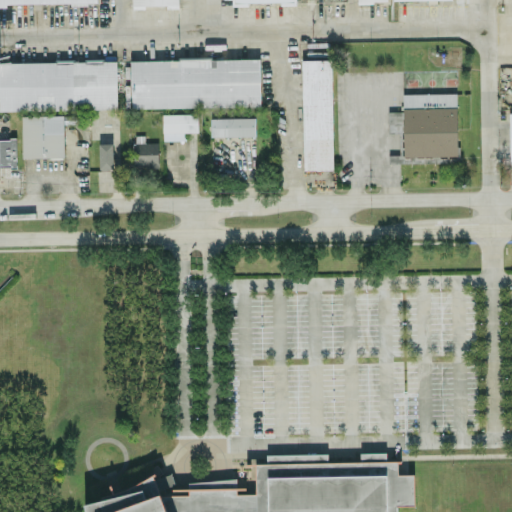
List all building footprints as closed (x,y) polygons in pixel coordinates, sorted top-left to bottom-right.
[(130,59),(131,107),(260,105),(259,57),(130,59)] [(333,168),(331,58),(301,59),(303,169),(333,168)] [(22,157),(64,156),(64,108),(116,108),(116,60),(0,61),(0,109),(22,110),(22,157)] [(457,155),(456,92),(402,93),(403,156),(457,155)] [(198,112),(162,113),(163,139),(184,138),(184,131),(198,131),(198,112)] [(210,136),(255,135),(255,116),(210,117),(210,136)] [(0,165),(17,166),(16,137),(0,137),(0,165)] [(132,142),(133,167),(158,166),(157,141),(132,142)] [(98,142),(99,169),(113,168),(112,142),(98,142)] [(86,511),(84,503),(118,492),(160,467),(164,472),(171,470),(175,481),(236,477),(236,493),(256,493),(255,461),(398,459),(398,511),(86,511)]
